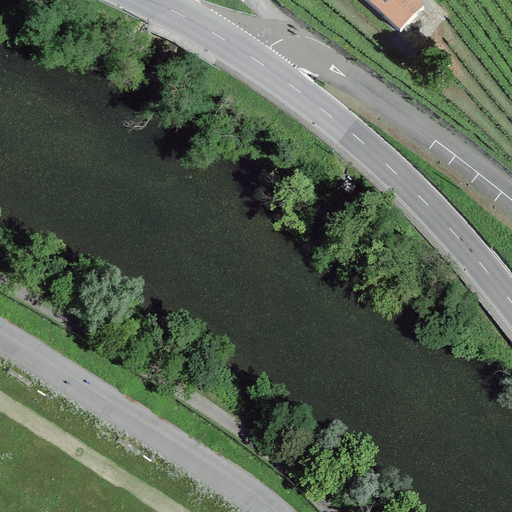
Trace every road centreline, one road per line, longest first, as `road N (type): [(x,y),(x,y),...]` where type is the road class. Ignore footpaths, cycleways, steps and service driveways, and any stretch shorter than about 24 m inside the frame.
road 1 (secondary): [(511,308),(419,198),(258,61)]
road 2 (unclassified): [(511,197),(314,48),(289,37),(258,61)]
road 3 (secondary): [(258,61),(144,0)]
